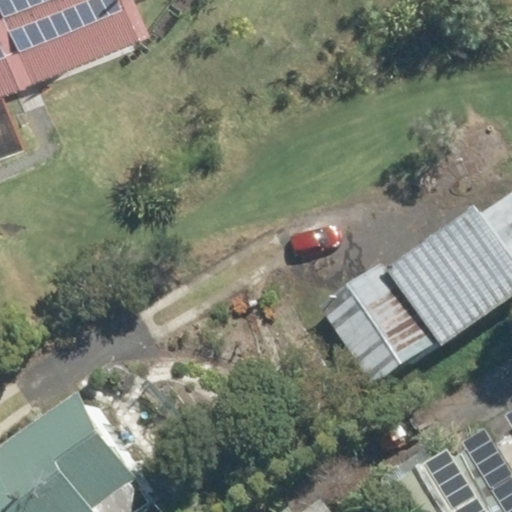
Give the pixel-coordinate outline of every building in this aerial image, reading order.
[(0,0),(0,70),(110,19),(101,0),(0,0)] [(511,209),(415,273),(463,347),(511,313),(511,209)] [(401,270),(343,311),(357,330),(321,356),(361,413),(456,347),(401,270)] [(0,477),(0,511),(170,511),(177,482),(122,400),(65,436),(58,424),(4,460),(11,470),(0,477)] [(511,511),(511,443),(464,472),(451,452),(395,485),(404,500),(415,494),(426,511),(511,511)] [(356,511),(349,502),(334,511),(356,511)]
